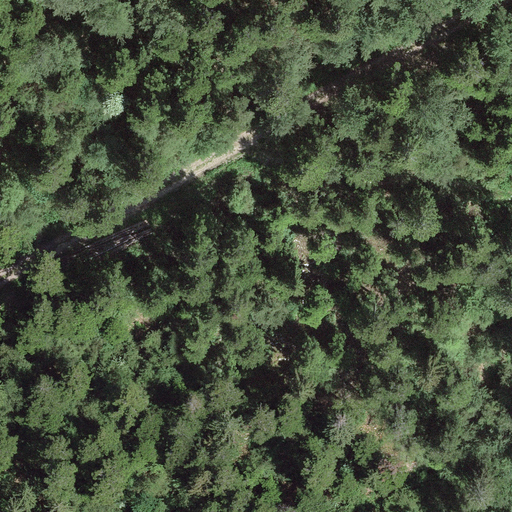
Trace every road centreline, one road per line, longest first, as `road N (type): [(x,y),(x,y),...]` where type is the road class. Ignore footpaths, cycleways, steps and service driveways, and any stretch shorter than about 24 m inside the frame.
road 1 (track): [(0,282),(264,127),(505,0)]
road 2 (track): [(223,152),(283,151),(511,193)]
